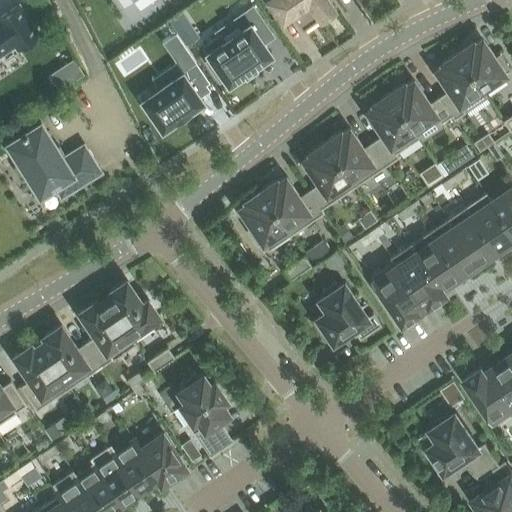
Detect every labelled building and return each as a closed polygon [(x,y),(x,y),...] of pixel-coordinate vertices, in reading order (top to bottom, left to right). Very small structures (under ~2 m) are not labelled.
[(318,17),(319,19),(320,18),(307,0),(266,0),(281,21),(292,14),(302,28),(318,17)] [(307,0),(320,18),(336,7),(331,0),(307,0)] [(0,15),(0,53),(15,44),(17,48),(39,33),(19,3),(0,15)] [(237,14),(243,23),(244,24),(222,39),(221,38),(218,34),(203,45),(206,50),(207,52),(207,51),(210,56),(205,59),(219,79),(224,76),(227,81),(228,82),(229,81),(244,70),(245,72),(246,71),(246,70),(254,64),(254,65),(256,64),(255,63),(270,52),(270,53),(272,52),(271,50),(270,51),(264,41),(274,34),(253,4),(237,14)] [(198,35),(193,27),(179,36),(184,44),(198,35)] [(466,43),(467,44),(457,51),(482,87),(485,91),(507,76),(505,72),(510,68),(499,51),(493,55),(493,54),(493,53),(488,45),(487,46),(481,37),(474,42),(473,40),(469,43),(468,42),(466,43)] [(452,114),(454,117),(487,95),(485,91),(484,92),(481,88),(482,87),(457,51),(448,57),(447,56),(445,57),(446,58),(442,61),(443,63),(436,68),(441,77),(440,77),(446,85),(447,85),(451,91),(441,98),(452,114)] [(75,59),(64,66),(73,80),(84,73),(75,59)] [(179,116),(186,111),(188,110),(189,109),(202,99),(202,100),(203,99),(202,97),(202,98),(200,95),(210,88),(206,82),(209,80),(196,60),(142,97),(141,97),(142,99),(161,126),(162,128),(163,127),(176,117),(176,118),(178,117),(177,117),(179,116)] [(416,132),(417,131),(438,117),(440,121),(451,114),(454,118),(454,117),(452,114),(441,98),(439,95),(428,102),(424,95),(419,86),(418,87),(413,78),(405,83),(404,81),(400,84),(399,83),(397,84),(398,85),(388,92),(416,132)] [(373,102),(374,104),(367,109),(370,114),(369,115),(375,123),(376,122),(385,136),(375,143),(388,162),(399,155),(396,151),(419,135),(417,131),(416,132),(388,92),(379,98),(378,97),(376,98),(377,99),(373,102)] [(511,129),(511,128),(511,112),(503,118),(511,129)] [(55,183),(61,193),(65,191),(69,192),(76,187),(77,184),(99,170),(83,145),(63,158),(40,122),(8,142),(19,161),(15,164),(14,167),(20,177),(23,177),(28,174),(40,193),(55,183)] [(333,133),(334,134),(324,140),(355,185),(388,162),(375,143),(370,136),(374,143),(364,150),(360,143),(361,143),(355,134),(354,135),(349,127),(341,132),(340,130),(336,132),(335,131),(333,133)] [(314,174),(319,181),(308,188),(324,211),(324,210),(322,207),(355,185),(324,140),(315,146),(314,145),(312,147),(313,148),(309,151),(310,153),(303,158),(309,166),(308,166),(313,175),(314,174)] [(496,159),(503,154),(493,140),(486,145),(496,159)] [(447,172),(474,154),(466,142),(439,161),(447,172)] [(453,184),(465,175),(461,168),(448,177),(453,184)] [(269,181),(270,182),(261,188),(291,233),(324,211),(308,188),(310,192),(301,198),(296,192),(297,191),(291,183),(285,175),(278,180),(276,178),(272,181),(271,180),(269,181)] [(441,182),(446,188),(453,184),(448,177),(441,182)] [(511,184),(491,198),(486,190),(485,191),(511,231),(511,184)] [(262,240),(268,248),(291,233),(261,188),(251,195),(250,194),(248,195),(249,196),(245,199),(246,201),(239,206),(245,214),(244,215),(250,223),(251,224),(245,228),(257,244),(262,240)] [(511,237),(511,231),(485,191),(466,203),(496,248),(511,237)] [(415,210),(421,206),(417,198),(410,202),(415,210)] [(396,211),(401,219),(415,210),(410,202),(396,211)] [(496,248),(466,203),(447,216),(477,261),(496,248)] [(477,261),(447,216),(428,229),(458,274),(477,261)] [(344,223),(337,228),(345,241),(353,236),(344,223)] [(377,235),(384,230),(379,223),(372,228),(377,235)] [(359,237),(364,244),(377,235),(372,228),(359,237)] [(458,274),(428,229),(409,242),(442,291),(443,290),(440,286),(458,274)] [(313,260),(330,249),(323,238),(306,249),(313,260)] [(442,291),(409,242),(390,254),(424,304),(442,291)] [(311,264),(304,253),(282,267),(290,278),(311,264)] [(370,274),(401,319),(424,304),(390,254),(389,255),(392,259),(370,274)] [(110,290),(112,293),(105,298),(135,342),(136,341),(130,333),(158,314),(147,298),(141,302),(126,279),(110,290)] [(333,340),(352,326),(360,337),(381,323),(373,311),(366,315),(343,282),(339,284),(338,285),(335,281),(322,290),(325,294),(323,295),(324,295),(319,298),(327,309),(317,316),(333,340)] [(80,310),(96,333),(86,340),(102,364),(135,342),(105,298),(98,302),(96,299),(80,310)] [(44,334),(46,337),(39,342),(69,386),(102,364),(86,340),(76,347),(60,323),(44,334)] [(20,384),(36,408),(69,386),(39,342),(33,346),(31,343),(14,354),(30,377),(20,384)] [(154,370),(175,356),(168,345),(146,359),(154,370)] [(511,353),(511,352),(492,365),(511,394),(511,353)] [(466,376),(497,421),(511,410),(511,394),(492,365),(485,370),(482,365),(466,376)] [(145,376),(140,369),(126,378),(131,386),(138,381),(138,380),(145,376)] [(199,375),(196,370),(179,381),(182,386),(179,388),(186,399),(181,402),(192,419),(197,416),(203,425),(195,431),(210,453),(231,438),(217,417),(228,410),(221,400),(226,397),(214,380),(209,383),(202,372),(199,375)] [(0,420),(27,403),(10,379),(0,386),(0,385),(0,420)] [(135,392),(143,388),(138,381),(131,386),(135,392)] [(116,386),(103,395),(107,401),(114,396),(120,391),(116,386)] [(110,415),(105,408),(91,418),(97,424),(110,415)] [(446,469),(465,456),(480,478),(484,474),(501,463),(485,441),(479,445),(456,412),(452,414),(450,415),(448,411),(435,420),(438,423),(436,424),(436,425),(432,428),(440,439),(430,446),(446,469)] [(72,424),(65,414),(44,428),(51,439),(72,424)] [(79,426),(83,433),(97,424),(91,418),(79,426)] [(140,446),(135,438),(134,439),(162,481),(185,465),(162,431),(140,446)] [(72,441),(68,434),(54,443),(59,450),(72,441)] [(116,451),(111,443),(110,443),(140,488),(157,476),(161,481),(162,481),(134,439),(116,451)] [(193,441),(184,447),(192,458),(200,452),(193,441)] [(41,452),(45,459),(59,450),(54,443),(41,452)] [(140,488),(110,443),(91,456),(121,500),(140,488)] [(72,468),(72,469),(100,511),(103,511),(121,500),(91,456),(90,457),(93,462),(76,473),(72,468)] [(34,466),(30,459),(16,468),(21,475),(34,466)] [(480,506),(478,507),(481,511),(494,511),(511,500),(511,469),(506,460),(501,463),(484,474),(492,485),(474,497),(480,506)] [(3,477),(8,484),(21,475),(16,468),(3,477)] [(100,511),(72,469),(53,482),(73,511),(100,511)] [(52,482),(58,492),(40,504),(45,511),(73,511),(53,482),(52,482)] [(511,511),(511,500),(494,511),(511,511)]
